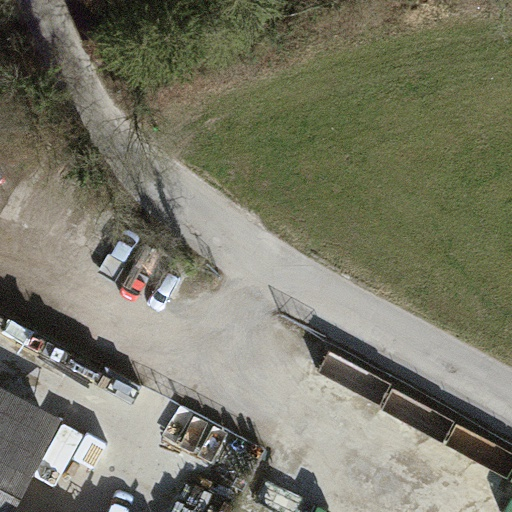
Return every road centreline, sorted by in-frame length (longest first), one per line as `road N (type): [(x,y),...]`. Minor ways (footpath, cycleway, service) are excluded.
road 1 (unclassified): [(155,179),(268,266),(511,405)]
road 2 (track): [(44,0),(155,179)]
